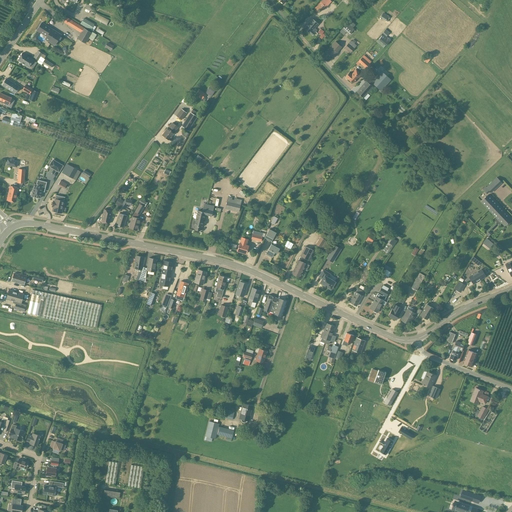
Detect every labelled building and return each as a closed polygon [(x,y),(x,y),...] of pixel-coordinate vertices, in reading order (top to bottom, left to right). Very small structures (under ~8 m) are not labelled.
[(320,12),(325,6),(321,2),(316,7),(313,10),(316,13),(319,10),(320,12)] [(107,25),(109,20),(97,13),(94,18),(107,25)] [(82,33),(85,28),(66,16),(63,21),(82,33)] [(94,24),(84,18),(80,24),(90,29),(94,24)] [(312,36),(314,34),(316,36),(317,34),(313,30),(318,24),(312,19),(304,28),(312,36)] [(342,28),(346,32),(349,35),(354,29),(353,28),(354,26),(355,25),(350,20),(347,23),(342,28)] [(45,39),(46,40),(53,29),(42,22),(37,30),(47,36),(45,39)] [(85,28),(82,33),(79,38),(85,42),(92,32),(85,28)] [(53,29),(46,40),(55,45),(62,35),(53,29)] [(389,42),(382,35),(378,40),(386,46),(389,42)] [(115,43),(108,39),(105,44),(112,48),(115,43)] [(350,53),(357,46),(351,40),(344,48),(350,53)] [(333,58),(342,47),(335,41),(326,52),(333,58)] [(43,63),(45,60),(44,59),(46,55),(43,53),(38,50),(34,56),(32,59),(23,53),(18,60),(29,67),(30,66),(33,68),(37,62),(38,60),(43,63)] [(427,63),(431,58),(427,54),(422,59),(427,63)] [(366,68),(370,64),(362,57),(358,61),(366,68)] [(45,60),(43,63),(51,68),(53,65),(45,60)] [(358,78),(361,74),(356,69),(351,74),(349,72),(345,77),(353,83),(358,77),(358,78)] [(381,91),(391,80),(381,71),(371,82),(381,91)] [(18,89),(19,86),(7,78),(2,85),(15,93),(16,91),(17,91),(18,91),(18,90),(18,89)] [(363,98),(372,87),(366,82),(357,92),(363,98)] [(25,85),(22,89),(29,93),(32,89),(25,85)] [(209,88),(205,93),(211,96),(214,91),(209,88)] [(34,101),(38,92),(33,90),(29,100),(34,101)] [(202,99),(205,94),(199,90),(198,91),(196,95),(202,99)] [(0,101),(9,106),(12,98),(0,93),(0,101)] [(187,113),(182,109),(179,112),(177,116),(182,120),(185,116),(187,113)] [(197,117),(190,112),(182,126),(188,130),(197,117)] [(172,135),(178,127),(173,122),(168,128),(162,135),(169,140),(169,139),(170,140),(171,141),(172,140),(173,139),(174,137),(173,136),(172,135)] [(18,161),(14,160),(10,160),(7,159),(6,165),(17,168),(18,161)] [(64,166),(53,159),(49,167),(59,173),(64,166)] [(80,172),(66,164),(61,173),(76,181),(80,172)] [(24,183),(25,169),(18,168),(17,183),(24,183)] [(491,193),(502,182),(496,176),(483,189),(487,193),(489,191),(491,193)] [(47,182),(38,180),(36,188),(34,188),(33,191),(32,191),(31,195),(32,195),(32,196),(34,197),(34,198),(39,199),(39,198),(40,198),(42,189),(45,190),(47,182)] [(67,184),(61,180),(58,185),(64,189),(67,184)] [(15,202),(19,188),(10,186),(7,200),(15,202)] [(212,191),(210,195),(224,204),(227,200),(212,191)] [(500,220),(505,225),(511,219),(506,214),(507,213),(489,194),(481,201),(499,220),(500,220)] [(53,211),(61,213),(64,201),(64,197),(56,196),(55,202),(53,201),(52,207),(53,207),(53,211)] [(124,201),(119,198),(115,203),(120,206),(124,201)] [(131,205),(132,200),(125,199),(124,201),(120,206),(124,209),(127,204),(131,205)] [(239,213),(240,205),(227,202),(225,209),(239,213)] [(139,203),(139,204),(135,212),(140,215),(144,207),(144,206),(139,203)] [(426,204),(425,207),(436,215),(438,212),(426,204)] [(109,224),(112,211),(104,209),(101,222),(109,224)] [(195,230),(200,231),(201,227),(202,227),(204,219),(205,214),(207,215),(212,216),(213,211),(206,209),(205,212),(198,210),(194,226),(196,226),(195,230)] [(124,227),(127,216),(120,213),(116,225),(124,227)] [(137,230),(141,219),(132,216),(129,227),(137,230)] [(269,229),(265,238),(272,242),(276,233),(269,229)] [(261,242),(263,233),(253,230),(253,233),(251,239),(261,242)] [(370,244),(375,236),(370,233),(365,241),(370,244)] [(247,245),(248,239),(241,237),(240,243),(237,251),(246,254),(248,246),(247,245)] [(315,244),(321,248),(326,240),(320,237),(315,244)] [(393,246),(397,241),(391,237),(388,242),(393,246)] [(278,248),(271,244),(266,255),(273,259),(278,248)] [(335,245),(334,246),(327,258),(332,262),(340,249),(335,245)] [(300,277),(313,250),(305,246),(292,273),(300,277)] [(139,280),(139,279),(141,273),(142,269),(144,257),(136,255),(134,268),(139,269),(139,272),(138,272),(135,279),(139,280)] [(154,272),(157,259),(149,258),(146,270),(154,272)] [(169,286),(170,278),(173,262),(164,260),(159,284),(169,286)] [(376,277),(381,280),(384,275),(388,277),(391,273),(382,267),(376,277)] [(203,285),(207,272),(198,269),(194,282),(203,285)] [(474,284),(486,276),(482,269),(469,277),(474,284)] [(328,278),(330,274),(323,270),(319,277),(322,279),(320,282),(324,285),(326,287),(327,286),(331,289),(335,282),(328,278)] [(24,285),(27,276),(18,274),(14,273),(12,281),(24,285)] [(411,288),(416,291),(422,280),(424,281),(426,276),(420,273),(411,288)] [(216,296),(221,298),(227,278),(220,275),(215,291),(217,292),(216,296)] [(405,290),(408,285),(400,280),(397,285),(405,290)] [(187,288),(188,283),(181,281),(175,298),(182,300),(186,287),(187,288)] [(243,296),(247,284),(240,281),(236,294),(243,296)] [(459,282),(455,289),(460,292),(465,285),(459,282)] [(252,287),(248,300),(246,305),(254,307),(256,302),(260,290),(252,287)] [(387,296),(389,292),(381,287),(379,292),(387,296)] [(206,302),(209,290),(203,288),(199,300),(206,302)] [(363,295),(362,295),(364,291),(358,288),(356,291),(350,302),(356,306),(363,295)] [(98,328),(102,305),(83,301),(33,289),(28,313),(42,316),(42,317),(77,325),(78,323),(91,326),(92,326),(98,328)] [(9,290),(8,294),(22,299),(24,294),(9,290)] [(150,305),(155,293),(150,292),(146,303),(150,305)] [(383,295),(383,296),(378,293),(369,308),(377,313),(386,297),(383,295)] [(21,303),(22,299),(8,294),(6,299),(13,301),(13,303),(16,304),(14,308),(24,311),(26,305),(21,303)] [(167,307),(171,295),(166,294),(162,305),(167,307)] [(263,310),(273,313),(278,298),(269,295),(263,310)] [(420,298),(416,295),(411,301),(416,304),(420,298)] [(278,298),(273,313),(282,316),(288,301),(278,298)] [(247,301),(242,300),(240,306),(238,305),(235,314),(241,316),(244,307),(245,307),(247,301)] [(396,320),(403,309),(394,304),(388,315),(396,320)] [(427,320),(434,308),(427,304),(420,315),(427,320)] [(228,307),(221,305),(218,315),(225,317),(228,307)] [(409,325),(415,314),(408,309),(401,320),(409,325)] [(253,321),(248,319),(249,316),(243,314),(241,321),(240,325),(245,327),(246,325),(251,327),(253,321)] [(264,322),(255,319),(253,325),(261,328),(264,322)] [(320,341),(325,343),(331,325),(327,323),(320,341)] [(331,325),(325,343),(328,344),(335,326),(331,325)] [(346,332),(343,340),(342,344),(347,346),(349,342),(351,343),(354,335),(346,332)] [(452,343),(456,334),(450,332),(446,341),(452,343)] [(477,335),(472,333),(467,344),(473,346),(477,335)] [(360,353),(365,340),(356,337),(352,350),(360,353)] [(457,340),(454,348),(453,350),(450,358),(456,360),(459,352),(459,350),(462,351),(465,343),(457,340)] [(312,356),(315,348),(309,346),(306,354),(312,356)] [(263,363),(267,351),(259,348),(255,360),(263,363)] [(472,366),(477,354),(468,350),(463,363),(472,366)] [(249,366),(251,360),(253,353),(244,351),(242,357),(245,358),(243,364),(249,366)] [(370,375),(369,378),(374,380),(374,382),(381,384),(385,373),(377,371),(377,372),(371,370),(370,373),(369,375),(370,375)] [(431,387),(436,375),(427,371),(422,383),(431,387)] [(435,399),(440,388),(433,386),(429,396),(435,399)] [(482,394),(483,390),(476,387),(470,401),(478,404),(480,399),(481,399),(481,401),(485,403),(488,396),(482,394)] [(392,402),(398,392),(392,389),(387,398),(392,402)] [(245,423),(248,422),(248,420),(249,421),(253,406),(243,403),(239,418),(240,419),(240,420),(242,423),(245,423)] [(489,409),(488,409),(483,406),(477,416),(483,419),(489,409)] [(232,420),(235,411),(223,408),(221,417),(232,420)] [(486,433),(497,415),(490,410),(478,428),(486,433)] [(3,418),(1,422),(0,421),(0,432),(1,433),(2,431),(6,432),(10,420),(3,418)] [(216,439),(220,424),(209,421),(205,436),(216,439)] [(20,440),(21,440),(25,431),(16,428),(16,425),(13,424),(9,435),(13,436),(12,437),(16,438),(16,439),(16,440),(17,440),(17,441),(18,441),(19,441),(19,440),(20,440)] [(232,438),(234,430),(219,426),(217,434),(232,438)] [(398,432),(406,436),(408,432),(400,428),(398,432)] [(37,445),(40,435),(33,433),(32,435),(29,434),(27,440),(32,442),(32,444),(37,445)] [(381,442),(379,445),(383,448),(383,449),(388,452),(389,451),(390,451),(391,448),(392,445),(393,446),(392,445),(396,439),(390,435),(386,442),(382,439),(381,439),(382,440),(381,442)] [(57,437),(56,441),(53,440),(50,446),(54,447),(52,450),(59,453),(60,449),(63,451),(65,444),(62,443),(63,439),(57,437)] [(120,453),(110,452),(106,482),(115,483),(120,453)] [(145,457),(133,455),(128,485),(141,487),(145,457)] [(17,465),(26,469),(29,462),(19,459),(18,462),(15,461),(12,468),(16,469),(17,465)] [(47,466),(46,475),(52,476),(52,474),(55,475),(57,468),(47,466)] [(14,492),(25,493),(26,486),(18,485),(19,481),(12,480),(11,487),(15,488),(14,492)] [(52,485),(52,486),(44,484),(44,487),(43,488),(44,488),(43,493),(55,495),(57,486),(63,487),(64,483),(55,481),(54,485),(52,485)] [(120,498),(120,492),(105,489),(104,495),(120,498)] [(473,502),(475,496),(462,492),(461,498),(473,502)] [(8,511),(17,511),(21,511),(23,506),(16,504),(16,500),(12,500),(12,504),(9,503),(8,511)] [(470,508),(470,507),(458,502),(456,508),(462,510),(462,511),(461,511),(477,511),(470,508)]
